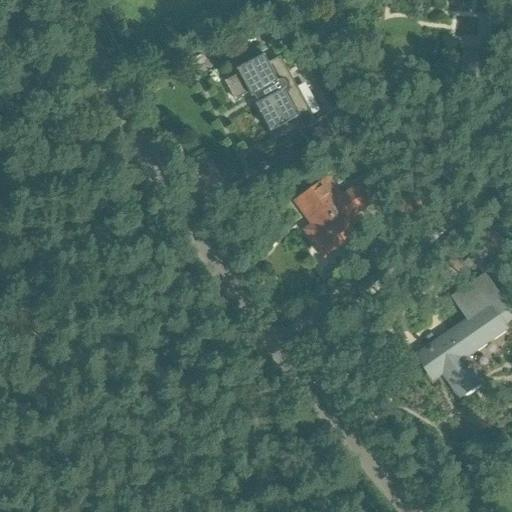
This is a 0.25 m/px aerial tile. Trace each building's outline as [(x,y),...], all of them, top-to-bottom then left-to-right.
[(237,74),(223,82),(234,101),(248,93),(250,97),(253,96),(257,103),(255,104),(270,132),(293,118),(313,153),(338,139),(324,114),(314,120),(276,52),(264,59),(262,55),(235,70),(237,74)] [(465,52),(462,85),(487,87),(490,54),(465,52)] [(342,194),(328,176),(297,200),(314,223),(303,231),(325,260),(357,237),(349,225),(356,220),(353,215),(375,198),(361,180),(342,194)] [(482,257),(501,241),(485,223),(467,238),(482,257)] [(511,321),(482,280),(455,300),(470,322),(450,336),(449,334),(417,356),(430,375),(440,367),(460,396),(480,382),(462,357),(504,328),(503,327),(511,321)]
